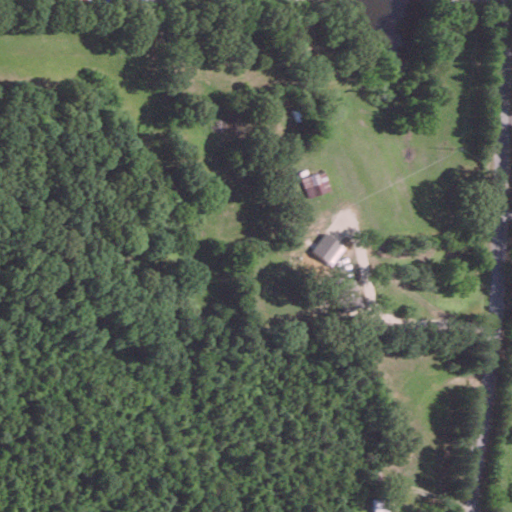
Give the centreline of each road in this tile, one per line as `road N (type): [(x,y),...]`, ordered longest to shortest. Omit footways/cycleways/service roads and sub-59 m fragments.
road 1 (residential): [(483,511),(469,480),(501,228),(499,113),(509,0)]
road 2 (residential): [(500,141),(360,129)]
